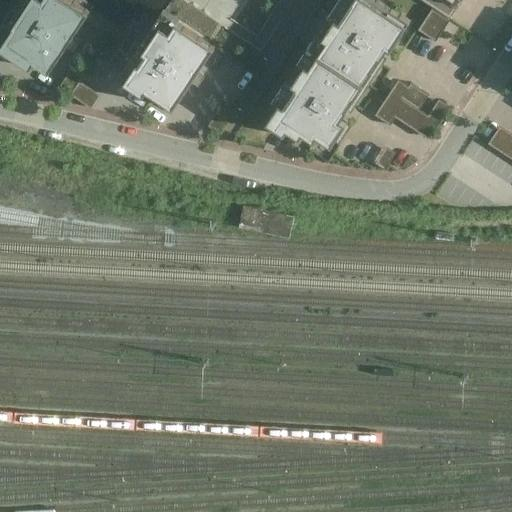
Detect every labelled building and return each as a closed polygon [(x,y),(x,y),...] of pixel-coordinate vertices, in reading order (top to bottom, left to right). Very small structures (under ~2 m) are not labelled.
[(84,32),(36,0),(23,0),(0,33),(0,59),(44,90),(84,32)] [(407,8),(394,0),(341,0),(318,36),(365,67),(387,32),(390,34),(407,8)] [(422,0),(451,18),(457,9),(458,9),(463,0),(422,0)] [(225,56),(168,17),(126,77),(183,116),(225,56)] [(365,67),(318,36),(310,50),(303,47),(290,67),(296,71),(284,89),(278,86),(264,106),(284,118),(286,114),(298,123),(302,118),(314,127),(316,122),(331,131),(348,107),(341,102),(365,67)] [(82,82),(88,72),(77,66),(64,86),(75,93),(82,82)] [(101,94),(82,82),(75,93),(93,105),(101,94)] [(219,135),(233,114),(221,107),(208,128),(219,135)] [(244,205),(240,224),(289,234),(293,215),(244,205)]
